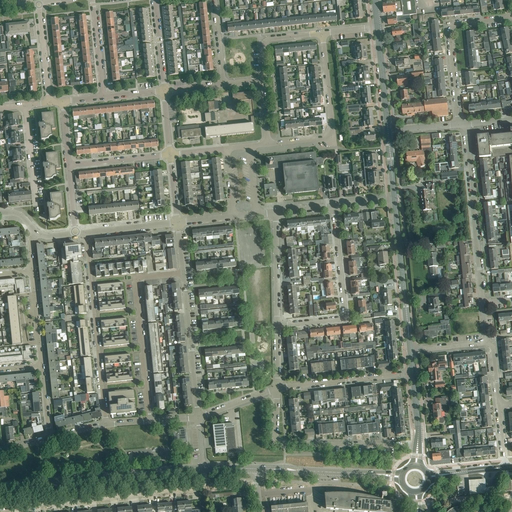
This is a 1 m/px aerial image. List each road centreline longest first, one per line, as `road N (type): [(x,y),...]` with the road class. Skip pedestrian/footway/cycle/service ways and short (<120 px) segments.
road 1 (residential): [(0,508),(196,490),(202,468)]
road 2 (tertiary): [(0,487),(202,468)]
road 3 (residential): [(417,445),(278,441),(277,389)]
road 4 (residential): [(150,421),(135,283),(183,273)]
road 5 (residential): [(482,302),(465,123)]
road 6 (residential): [(333,206),(343,316),(277,325)]
road 7 (residential): [(89,259),(106,424)]
road 8 (residential): [(267,144),(331,132),(322,32)]
road 9 (residential): [(458,124),(451,28),(511,17)]
road 10 (tertiary): [(410,350),(394,200)]
road 11 (tertiary): [(254,469),(402,477)]
road 12 (residential): [(198,418),(183,273)]
road 13 (residential): [(412,373),(277,389)]
